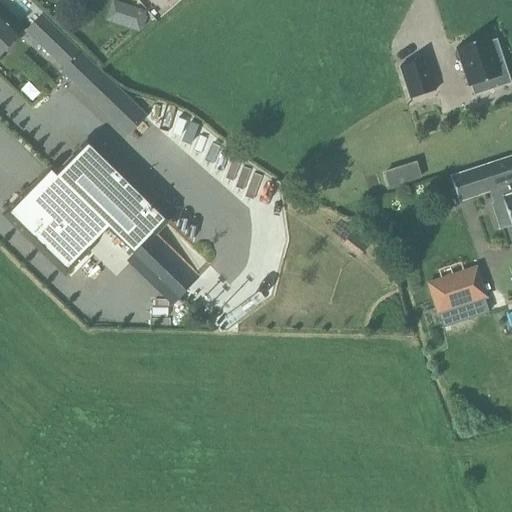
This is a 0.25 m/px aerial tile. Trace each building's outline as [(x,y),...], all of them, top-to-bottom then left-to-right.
[(125,8),(120,23),(138,29),(143,14),(125,8)] [(0,16),(0,44),(14,30),(0,16)] [(80,57),(59,37),(49,28),(39,19),(23,37),(42,55),(63,75),(80,57)] [(496,39),(490,41),(489,38),(456,48),(468,87),(485,82),(488,91),(511,84),(496,39)] [(399,67),(410,100),(435,91),(424,59),(399,67)] [(147,117),(79,61),(66,76),(134,133),(147,117)] [(388,66),(373,70),(378,87),(392,83),(388,66)] [(354,97),(368,96),(365,78),(352,79),(354,97)] [(10,81),(0,90),(0,117),(23,96),(10,81)] [(310,117),(303,95),(243,114),(250,136),(310,117)] [(41,152),(70,118),(49,101),(0,158),(0,170),(4,174),(31,143),(41,152)] [(436,178),(425,120),(365,132),(377,190),(436,178)] [(87,144),(56,176),(109,227),(134,252),(136,250),(165,221),(87,144)] [(502,198),(511,228),(511,157),(450,177),(458,202),(501,188),(504,197),(502,198)] [(109,227),(56,176),(50,170),(6,215),(65,272),(109,227)] [(492,311),(478,268),(426,285),(440,328),(492,311)]
